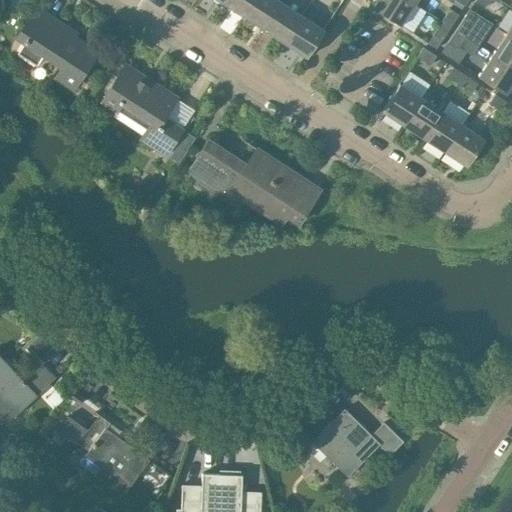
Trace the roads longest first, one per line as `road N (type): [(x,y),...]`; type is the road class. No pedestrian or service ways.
road 1 (residential): [(484,448),(390,384),(353,372),(326,378),(254,429),(220,436),(183,427),(97,367),(0,260)]
road 2 (residential): [(290,99),(451,203),(479,206),(511,176)]
road 3 (residential): [(139,0),(290,99)]
